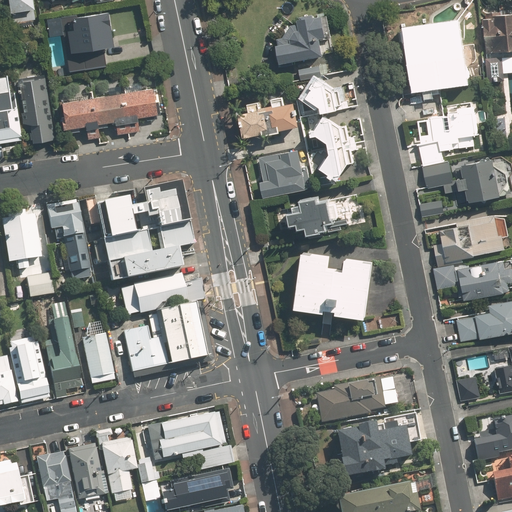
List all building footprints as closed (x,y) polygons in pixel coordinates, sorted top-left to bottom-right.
[(33,6),(32,0),(8,0),(10,9),(33,6)] [(135,0),(129,0),(111,4),(113,14),(137,10),(135,0)] [(109,11),(62,18),(69,68),(106,63),(103,45),(114,43),(109,11)] [(511,13),(482,15),(484,51),(511,49),(511,13)] [(144,16),(134,17),(135,38),(145,38),(144,16)] [(299,25),(276,30),(279,45),(278,45),(282,63),(324,55),(320,38),(327,36),(324,20),(318,21),(317,16),(298,20),(299,25)] [(414,73),(417,90),(429,87),(431,96),(434,95),(437,110),(430,111),(432,118),(446,115),(440,85),(464,81),(465,81),(466,81),(466,80),(467,80),(468,80),(468,79),(469,79),(469,78),(470,78),(470,77),(470,76),(471,76),(471,75),(471,74),(471,73),(471,72),(470,71),(470,70),(469,70),(469,69),(468,68),(467,68),(467,67),(466,67),(465,67),(464,66),(463,66),(463,67),(462,67),(461,67),(453,23),(410,31),(417,72),(414,73)] [(320,65),(300,69),(301,79),(322,75),(320,65)] [(46,75),(22,80),(24,92),(21,93),(24,110),(21,111),(24,126),(30,125),(33,143),(57,138),(46,75)] [(341,107),(338,91),(320,79),(307,97),(323,109),(323,111),(341,107)] [(0,145),(22,142),(18,112),(12,113),(8,87),(0,88),(0,145)] [(115,120),(118,135),(132,132),(130,118),(159,113),(155,87),(62,103),(66,128),(85,125),(88,138),(100,136),(98,123),(115,120)] [(301,125),(296,102),(285,104),(283,98),(272,100),(273,105),(260,108),(259,102),(248,104),(250,112),(240,114),(245,138),(265,134),(265,135),(282,132),(282,129),(301,125)] [(477,111),(428,122),(432,142),(443,140),(444,146),(459,143),(461,150),(476,146),(474,135),(482,134),(477,111)] [(316,130),(312,129),(311,135),(328,142),(329,154),(320,169),(330,172),(329,176),(336,178),(337,174),(342,176),(352,159),(348,130),(326,116),(316,130)] [(426,122),(413,125),(415,135),(428,132),(426,122)] [(299,149),(261,157),(266,180),(261,182),(264,196),(307,187),(299,149)] [(503,192),(495,157),(460,164),(463,176),(456,177),(451,157),(423,163),(428,185),(444,182),(446,190),(468,185),(471,199),(503,192)] [(189,249),(176,185),(90,204),(106,276),(115,274),(120,298),(155,291),(170,362),(207,354),(191,281),(179,283),(173,252),(189,249)] [(307,227),(308,235),(347,225),(355,225),(356,216),(358,216),(352,192),(321,200),(320,195),(301,200),(302,203),(294,205),(296,212),(289,214),(292,225),(299,224),(300,229),(307,227)] [(80,233),(78,223),(79,216),(76,199),(46,205),(51,229),(61,227),(64,238),(62,238),(69,273),(71,273),(72,280),(88,277),(87,269),(90,269),(83,233),(80,233)] [(421,202),(423,215),(443,213),(442,200),(421,202)] [(2,222),(9,262),(18,261),(20,271),(29,269),(27,259),(41,257),(34,217),(2,222)] [(434,245),(438,263),(474,256),(467,225),(455,227),(456,230),(440,233),(442,243),(434,245)] [(329,268),(331,254),(304,251),(297,308),(323,311),(325,294),(341,296),(339,313),(367,316),(374,259),(348,256),(347,270),(329,268)] [(506,270),(506,268),(504,261),(459,269),(465,298),(510,289),(508,281),(508,279),(509,280),(510,280),(511,280),(511,279),(511,267),(510,267),(509,267),(508,268),(507,269),(506,269),(506,270)] [(453,264),(434,269),(439,289),(458,284),(453,264)] [(52,274),(26,277),(29,298),(54,295),(52,274)] [(491,311),(457,317),(462,341),(511,331),(511,300),(489,305),(491,311)] [(64,302),(47,305),(56,344),(45,346),(55,392),(82,386),(64,302)] [(119,322),(127,366),(158,361),(151,317),(119,322)] [(86,338),(82,338),(92,384),(115,379),(105,333),(103,334),(102,321),(89,322),(86,338)] [(39,343),(9,349),(21,403),(51,397),(39,343)] [(511,346),(510,347),(511,355),(511,362),(494,368),(502,393),(511,390),(511,346)] [(0,405),(18,402),(9,356),(0,357),(0,405)] [(459,375),(463,397),(482,393),(478,372),(459,375)] [(380,378),(334,386),(334,391),(317,394),(322,423),(371,414),(370,410),(385,408),(385,405),(397,403),(393,378),(381,380),(380,378)] [(185,473),(235,463),(231,444),(227,445),(220,411),(148,426),(155,459),(181,454),(185,473)] [(498,435),(474,441),(478,459),(511,451),(511,419),(495,423),(498,435)] [(359,432),(339,435),(345,478),(386,471),(385,465),(397,463),(396,460),(411,458),(406,427),(380,431),(379,424),(358,428),(359,432)] [(114,493),(116,502),(124,500),(123,496),(131,494),(130,490),(134,489),(129,470),(138,469),(131,437),(101,443),(112,494),(114,493)] [(101,472),(96,445),(69,450),(78,500),(109,494),(104,471),(101,472)] [(77,511),(63,451),(36,457),(46,501),(57,498),(60,511),(77,511)] [(511,463),(511,468),(491,473),(497,499),(511,495),(511,457),(511,458),(511,463)] [(10,460),(0,462),(0,505),(19,502),(20,505),(33,502),(27,476),(19,478),(16,463),(11,464),(10,460)] [(153,461),(138,466),(143,483),(158,479),(153,461)] [(233,488),(229,469),(170,482),(172,492),(161,494),(165,511),(229,497),(227,489),(233,488)] [(340,496),(342,511),(408,511),(420,510),(414,481),(340,496)]
